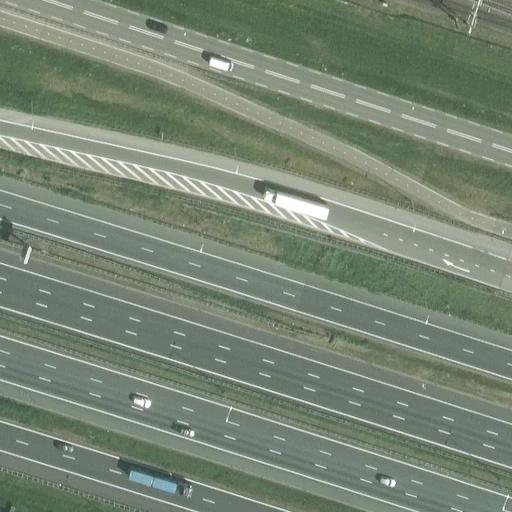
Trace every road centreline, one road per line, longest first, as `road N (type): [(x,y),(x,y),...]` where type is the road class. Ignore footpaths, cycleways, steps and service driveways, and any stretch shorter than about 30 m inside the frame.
road 1 (motorway): [(511,368),(0,204)]
road 2 (motorway): [(511,450),(0,288)]
road 3 (motorway): [(511,276),(256,190),(0,129)]
road 4 (motorway): [(0,356),(481,511)]
road 5 (secondary): [(511,150),(50,0)]
road 6 (motorway): [(0,435),(241,511)]
